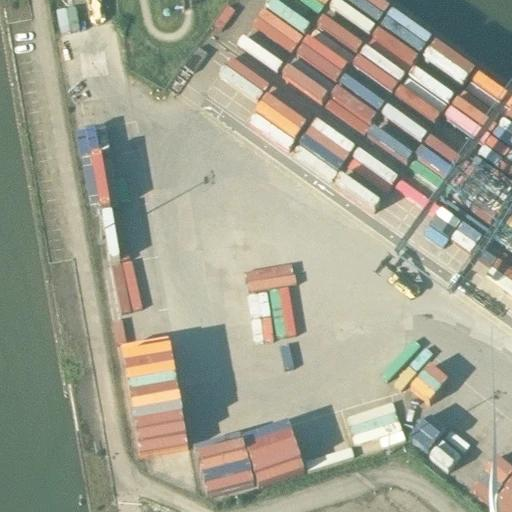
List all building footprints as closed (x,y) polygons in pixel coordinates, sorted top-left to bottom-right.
[(58,10),(61,34),(80,32),(77,8),(58,10)] [(380,34),(370,48),(394,65),(404,51),(380,34)] [(291,87),(325,104),(331,92),(297,76),(291,87)] [(369,137),(406,167),(422,147),(396,126),(405,115),(394,106),(369,137)] [(426,151),(465,177),(485,146),(447,120),(426,151)] [(301,144),(341,173),(353,155),(314,127),(301,144)] [(511,298),(511,256),(463,226),(459,231),(436,217),(438,215),(395,188),(396,177),(359,153),(344,177),(357,186),(338,184),(327,200),(367,225),(378,208),(376,222),(390,224),(391,221),(397,222),(394,244),(453,281),(470,254),(495,269),(481,290),(491,296),(511,298)] [(447,193),(457,178),(423,154),(413,169),(447,193)] [(491,186),(511,196),(511,182),(497,175),(491,186)] [(451,201),(509,240),(511,235),(511,213),(463,181),(451,201)] [(223,253),(271,251),(269,202),(221,205),(223,253)] [(109,261),(151,256),(145,208),(103,212),(109,261)] [(151,262),(102,268),(108,315),(157,309),(151,262)] [(225,317),(234,365),(313,352),(304,303),(225,317)] [(431,461),(451,478),(503,416),(463,382),(447,402),(466,417),(456,429),(438,414),(417,440),(436,456),(431,461)] [(359,453),(406,435),(398,415),(351,433),(359,453)] [(128,425),(133,448),(180,439),(175,416),(128,425)] [(206,499),(254,486),(242,442),(194,455),(206,499)]
